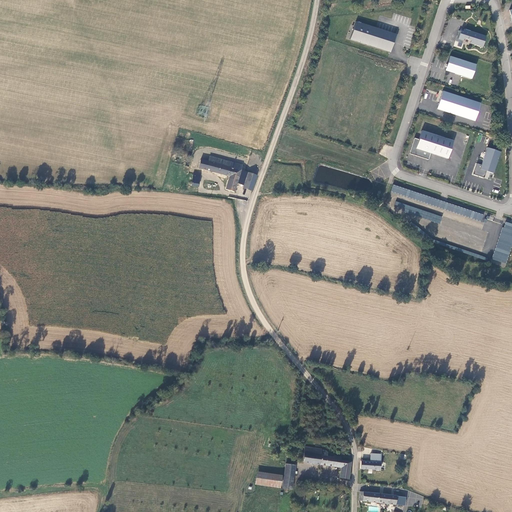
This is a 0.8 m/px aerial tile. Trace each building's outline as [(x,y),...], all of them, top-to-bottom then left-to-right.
[(375,28),(356,22),(350,40),(390,53),(393,44),(396,35),(375,28)] [(486,37),(464,30),(463,33),(460,32),(459,37),(457,36),(455,42),(459,43),(462,44),(464,39),(471,41),(470,44),(482,48),(486,37)] [(476,65),(450,57),(448,63),(445,71),(460,76),(471,80),(476,65)] [(480,104),(442,92),(437,110),(474,122),(480,104)] [(453,142),(422,132),(419,141),(414,139),(409,155),(429,161),(431,154),(447,159),(453,142)] [(482,166),(477,164),(473,175),(484,179),(487,172),(494,174),(498,162),(501,153),(487,148),(482,166)] [(209,161),(211,156),(203,154),(202,158),(198,157),(196,164),(200,165),(202,159),(209,161)] [(241,170),(242,166),(211,156),(209,161),(202,159),(200,165),(199,167),(230,176),(226,189),(235,191),(241,170)] [(253,191),(258,175),(241,170),(235,191),(242,193),(244,188),(253,191)] [(391,192),(482,220),(484,213),(393,185),(391,192)] [(440,223),(442,216),(396,201),(394,208),(440,223)] [(511,223),(503,221),(493,260),(507,264),(511,246),(511,223)] [(351,468),(351,461),(342,460),(342,457),(337,457),(337,458),(328,456),(328,453),(326,451),(321,450),(321,449),(305,447),(304,462),(341,468),(340,478),(349,480),(351,468)] [(379,463),(361,461),(361,470),(379,470),(379,463)] [(295,473),(296,465),(286,464),(283,488),(293,489),(294,476),(297,477),(298,474),(295,473)] [(282,476),(257,472),(256,484),(280,488),(282,476)] [(397,496),(360,491),(360,500),(396,505),(397,496)] [(403,505),(404,497),(397,496),(396,505),(403,505)]
